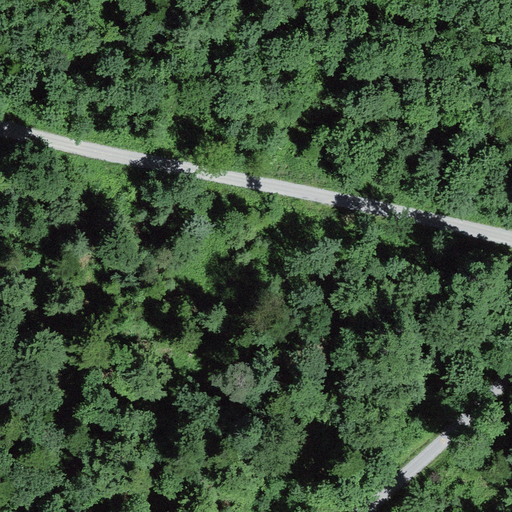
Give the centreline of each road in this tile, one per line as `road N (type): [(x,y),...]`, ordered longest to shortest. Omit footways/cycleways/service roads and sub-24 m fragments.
road 1 (track): [(511,239),(0,125)]
road 2 (track): [(511,372),(364,511)]
